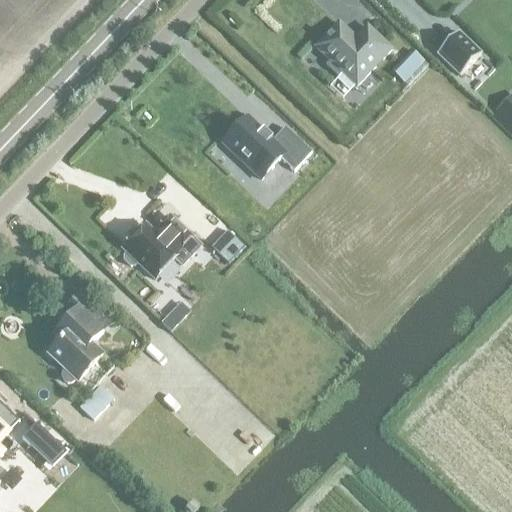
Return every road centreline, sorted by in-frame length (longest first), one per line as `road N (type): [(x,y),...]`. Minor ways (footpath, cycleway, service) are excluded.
road 1 (unclassified): [(0,210),(201,0)]
road 2 (secondary): [(0,148),(141,0)]
